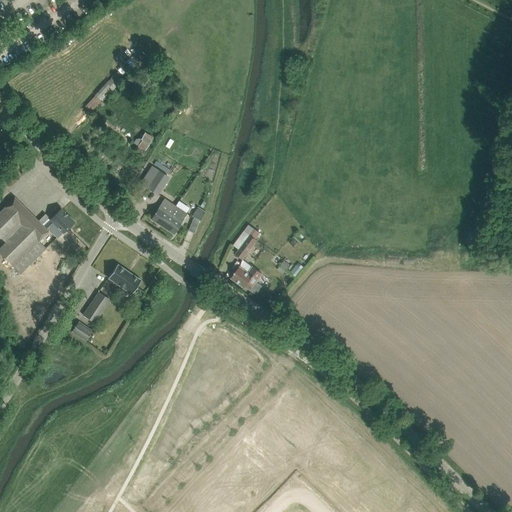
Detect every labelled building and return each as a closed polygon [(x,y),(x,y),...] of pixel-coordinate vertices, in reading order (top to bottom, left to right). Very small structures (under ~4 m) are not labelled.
[(101,101),(116,87),(110,80),(94,94),(101,101)] [(145,132),(137,145),(145,150),(153,137),(145,132)] [(160,170),(148,187),(158,194),(169,177),(160,170)] [(0,210),(0,237),(5,242),(0,246),(0,253),(11,264),(20,274),(46,248),(42,244),(38,240),(42,237),(48,231),(48,230),(43,226),(38,220),(15,196),(7,203),(0,210)] [(157,211),(151,219),(174,234),(179,225),(188,213),(187,212),(180,207),(176,214),(161,204),(157,211)] [(198,207),(193,216),(200,221),(206,212),(198,207)] [(61,209),(43,226),(48,230),(49,229),(57,238),(74,222),(61,209)] [(235,254),(243,259),(257,240),(253,236),(257,231),(250,225),(246,231),(250,234),(235,254)] [(284,260),(280,266),(285,270),(290,264),(284,260)] [(109,277),(131,292),(140,280),(118,264),(109,277)] [(297,265),(291,272),(296,276),(302,269),(297,265)] [(248,272),(241,266),(232,278),(244,288),(246,286),(255,294),(262,285),(257,281),(263,273),(253,266),(248,272)] [(110,299),(107,297),(99,291),(83,315),(95,323),(110,299)] [(79,321),(75,326),(72,331),(80,337),(86,340),(93,331),(87,327),(79,321)] [(65,326),(72,331),(75,326),(68,322),(66,325),(65,326)] [(322,454),(310,466),(322,478),(320,480),(326,485),(328,484),(329,485),(341,473),(340,472),(348,463),(339,454),(331,463),(322,454)] [(227,471),(216,483),(229,496),(242,483),(252,493),(268,476),(255,464),(249,471),(243,465),(232,476),(227,471)] [(359,481),(345,495),(353,503),(354,503),(361,509),(365,505),(369,509),(385,493),(375,483),(368,490),(359,481)] [(416,483),(408,492),(416,500),(413,503),(421,511),(429,511),(437,504),(416,483)]
